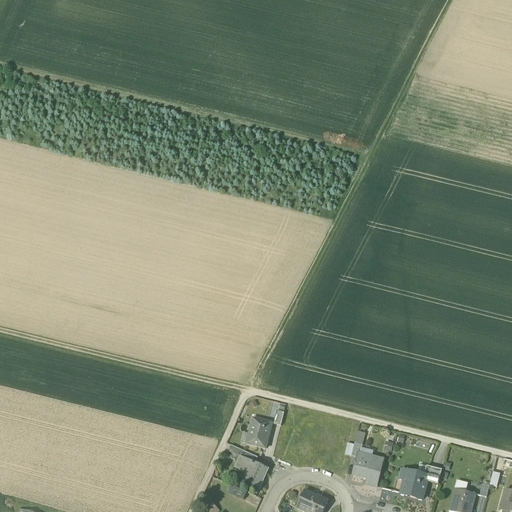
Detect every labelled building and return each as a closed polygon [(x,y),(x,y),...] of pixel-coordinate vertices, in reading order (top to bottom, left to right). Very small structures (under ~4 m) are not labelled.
[(284,414),(276,412),(273,425),(280,427),(284,414)] [(271,424),(253,419),(246,445),(265,450),(271,424)] [(394,444),(385,442),(383,453),(391,455),(394,444)] [(362,446),(354,444),(351,457),(357,458),(358,455),(360,455),(362,446)] [(352,447),(347,446),(344,458),(349,459),(352,447)] [(257,458),(241,451),(240,453),(238,457),(243,459),(244,458),(255,463),(257,458)] [(360,455),(358,455),(357,458),(352,476),(367,480),(366,485),(376,488),(383,461),(360,455)] [(255,463),(244,458),(243,459),(241,465),(242,465),(239,471),(246,475),(243,483),(259,490),(268,470),(255,463)] [(435,469),(426,467),(424,477),(430,479),(428,486),(431,486),(435,469)] [(417,473),(401,469),(397,483),(402,484),(398,499),(423,505),(428,486),(430,479),(424,477),(417,475),(417,473)] [(441,471),(435,469),(431,486),(437,488),(441,471)] [(499,474),(492,472),(489,486),(496,488),(499,474)] [(489,486),(482,484),(479,497),(486,498),(489,486)] [(470,511),(475,495),(455,489),(452,498),(457,499),(453,511),(452,511),(449,511),(470,511)] [(511,490),(506,489),(503,502),(511,504),(511,490)] [(323,511),(328,501),(304,491),(296,510),(300,511),(323,511)] [(511,511),(511,504),(503,502),(500,511),(511,511)] [(208,511),(218,511),(220,510),(212,503),(206,510),(208,511)]
